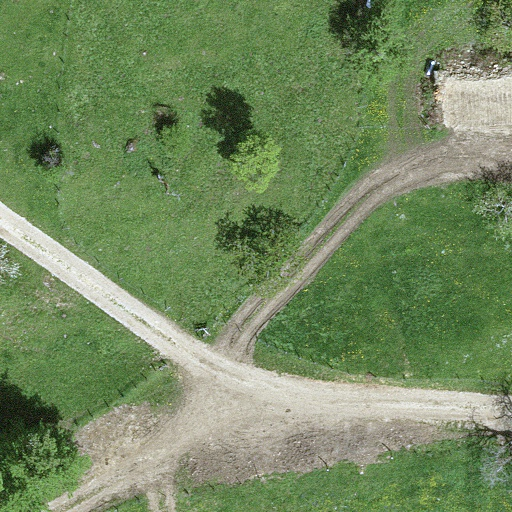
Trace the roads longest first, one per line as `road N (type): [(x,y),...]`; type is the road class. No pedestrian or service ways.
road 1 (track): [(0,223),(214,371),(324,401),(444,408),(511,423)]
road 2 (track): [(270,388),(52,511)]
